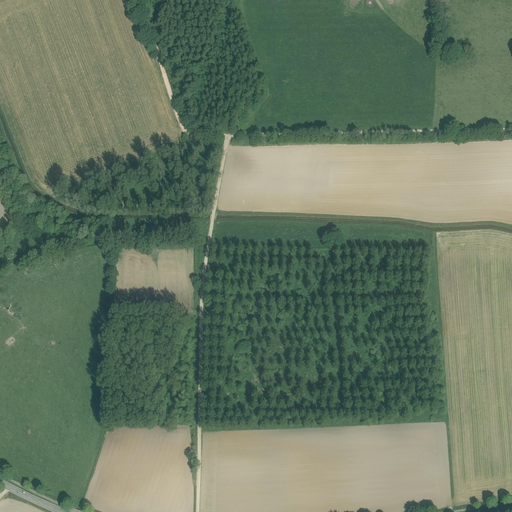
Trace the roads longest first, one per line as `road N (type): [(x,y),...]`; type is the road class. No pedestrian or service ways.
road 1 (track): [(135,0),(186,132),(511,130)]
road 2 (track): [(195,511),(201,281),(226,135)]
